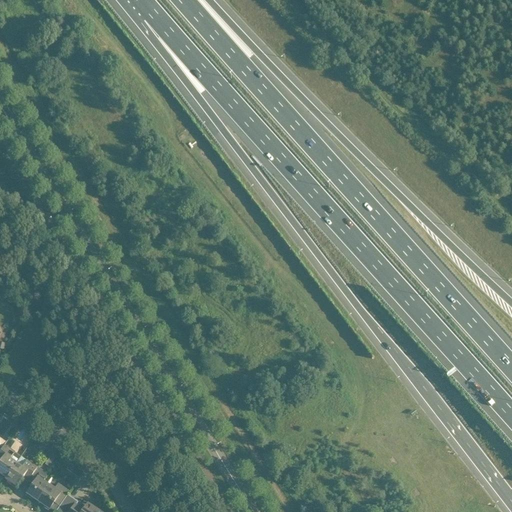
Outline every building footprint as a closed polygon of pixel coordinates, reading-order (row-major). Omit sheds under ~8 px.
[(0,452),(0,460),(1,461),(0,462),(0,473),(6,478),(5,479),(6,479),(16,463),(21,457),(15,453),(9,449),(4,446),(0,452)] [(49,466),(52,462),(58,454),(51,449),(42,462),(49,466)] [(29,481),(38,468),(21,457),(6,479),(17,487),(24,477),(29,480),(27,482),(28,483),(29,481)] [(69,463),(66,469),(72,473),(75,475),(78,478),(82,472),(86,466),(73,457),(69,463)] [(44,482),(46,478),(45,473),(38,468),(29,481),(32,483),(32,484),(33,485),(27,494),(39,502),(50,486),(44,482)] [(65,499),(67,495),(70,492),(59,485),(56,490),(50,486),(39,502),(50,510),(56,500),(62,504),(65,499)] [(78,502),(67,495),(65,499),(62,504),(56,511),(98,511),(93,508),(91,510),(86,507),(83,511),(76,506),(78,502)]
